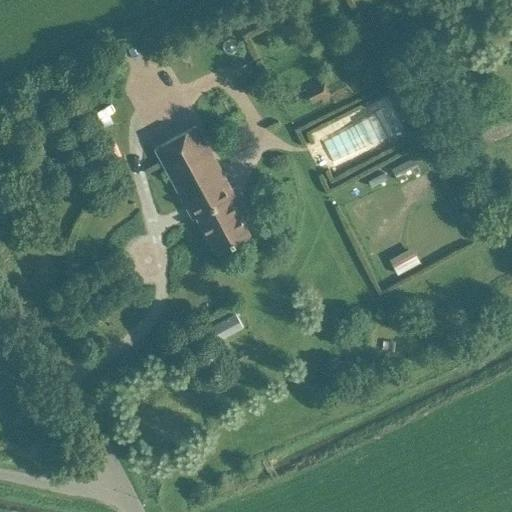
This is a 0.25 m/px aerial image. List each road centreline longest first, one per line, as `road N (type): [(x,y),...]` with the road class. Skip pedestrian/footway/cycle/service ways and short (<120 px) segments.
road 1 (unclassified): [(134,504),(0,277)]
road 2 (unclassified): [(0,478),(134,504)]
